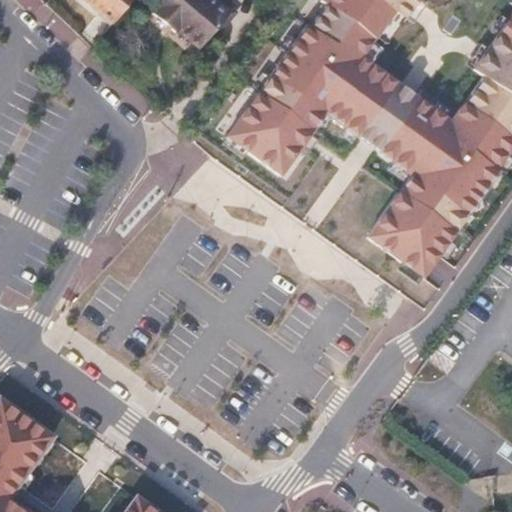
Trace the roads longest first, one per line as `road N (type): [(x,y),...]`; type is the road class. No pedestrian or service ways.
road 1 (residential): [(16,339),(37,318),(130,149),(118,123),(0,3)]
road 2 (residential): [(511,218),(445,312),(386,363),(321,455)]
road 3 (residential): [(16,339),(258,506)]
